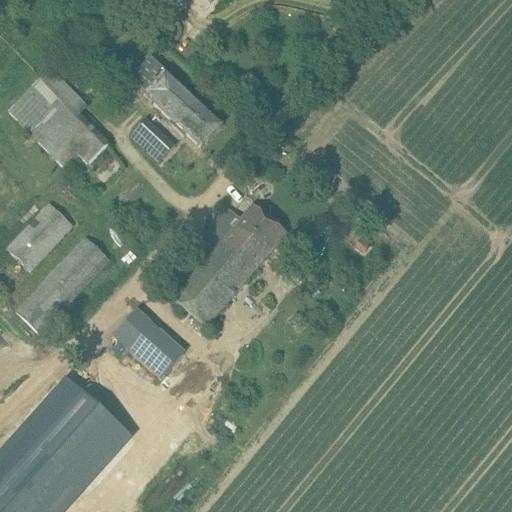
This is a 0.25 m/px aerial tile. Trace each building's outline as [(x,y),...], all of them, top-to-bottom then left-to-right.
[(223,126),(208,113),(151,59),(129,82),(171,122),(169,124),(184,139),(186,136),(201,150),(223,126)] [(96,137),(70,109),(36,141),(62,169),(96,137)] [(164,160),(175,147),(146,120),(134,133),(164,160)] [(30,272),(72,227),(48,205),(8,250),(28,270),(30,272)] [(240,222),(226,210),(205,236),(219,247),(173,301),(206,330),(287,235),(253,207),(240,222)] [(39,336),(109,262),(85,240),(16,314),(39,336)] [(113,339),(161,381),(184,355),(136,313),(113,339)] [(17,436),(71,484),(121,429),(78,391),(66,381),(17,436)]
